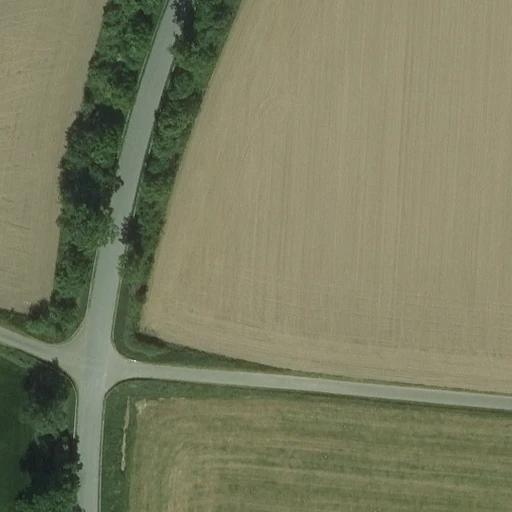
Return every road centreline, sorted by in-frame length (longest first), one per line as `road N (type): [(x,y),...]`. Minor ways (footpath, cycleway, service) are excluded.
road 1 (unclassified): [(89,358),(511,403)]
road 2 (unclassified): [(182,0),(140,124),(89,358)]
road 3 (unclassified): [(89,358),(85,511)]
